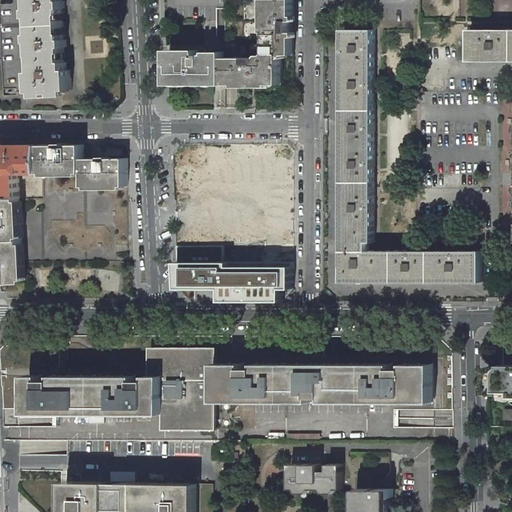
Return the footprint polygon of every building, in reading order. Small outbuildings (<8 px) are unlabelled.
[(41,0),(42,4),(40,4),(41,10),(43,10),(44,29),(42,29),(42,37),(44,37),(44,51),(45,51),(46,67),(42,67),(43,87),(53,87),(54,92),(60,92),(60,88),(66,88),(66,91),(73,91),(72,86),(83,85),(82,65),(78,65),(78,57),(75,57),(75,48),(76,48),(76,42),(78,42),(77,35),(75,35),(75,29),(74,29),(73,9),(74,9),(74,3),(76,3),(75,0),(41,0)] [(283,82),(283,55),(294,55),(294,32),(292,32),(292,21),(294,21),(294,0),(268,0),(269,20),(264,20),(264,43),(266,43),(267,54),(262,55),(261,58),(230,58),(230,50),(226,50),(226,52),(226,84),(238,84),(238,83),(249,83),(249,87),(260,87),(260,83),(271,83),(271,82),(283,82)] [(376,29),(344,29),(344,282),(483,282),(483,250),(370,251),(370,242),(375,242),(376,29)] [(511,29),(471,29),(471,61),(511,60),(511,29)] [(206,50),(170,50),(170,84),(226,84),(226,52),(210,52),(210,55),(206,55),(206,50)] [(43,173),(85,173),(85,158),(86,144),(43,145),(43,172),(43,173)] [(0,145),(0,198),(21,198),(20,172),(43,172),(43,145),(1,145),(0,145)] [(128,157),(85,158),(85,173),(85,186),(129,186),(129,166),(128,157)] [(0,198),(0,241),(23,240),(21,198),(0,198)] [(174,238),(173,224),(159,224),(160,238),(174,238)] [(24,260),(23,240),(0,241),(0,283),(3,284),(25,283),(24,260)] [(226,246),(178,246),(180,288),(217,289),(217,301),(283,302),(295,289),(295,262),(226,261),(226,246)] [(53,380),(29,380),(29,409),(171,409),(171,428),(212,428),(213,397),(435,397),(435,368),(212,368),(212,349),(158,349),(158,380),(140,380),(53,380)] [(511,364),(504,364),(504,366),(488,366),(489,393),(511,393),(511,364)] [(293,489),(331,489),(337,489),(345,489),(345,464),(330,464),(330,471),(323,471),(323,464),(293,464),(293,489)] [(137,511),(138,482),(66,480),(66,511),(69,511),(137,511)] [(198,511),(199,495),(214,496),(214,483),(182,482),(138,482),(137,511),(198,511)] [(391,511),(392,499),(394,497),(394,489),(360,489),(360,511),(391,511)]
